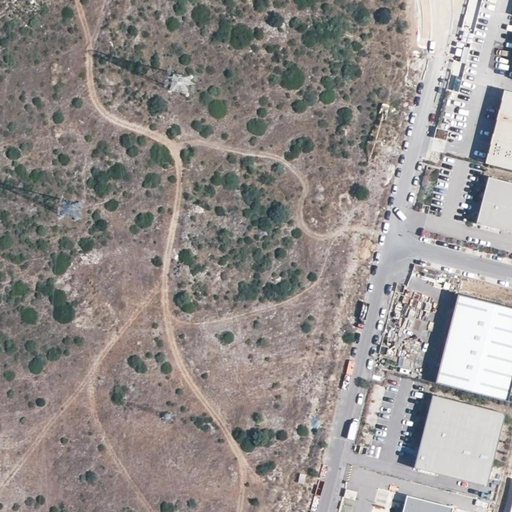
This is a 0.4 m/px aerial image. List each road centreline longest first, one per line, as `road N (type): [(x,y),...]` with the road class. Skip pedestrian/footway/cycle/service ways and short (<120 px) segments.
road 1 (track): [(79,0),(99,105),(162,140),(181,167),(164,292),(168,326),(177,358),(241,457),(240,511)]
road 2 (residential): [(322,511),(390,245)]
road 3 (track): [(164,292),(109,343),(90,383),(96,421),(153,511)]
road 4 (residential): [(390,245),(440,38)]
road 5 (unknown): [(337,451),(481,493)]
road 6 (residential): [(390,245),(511,275)]
